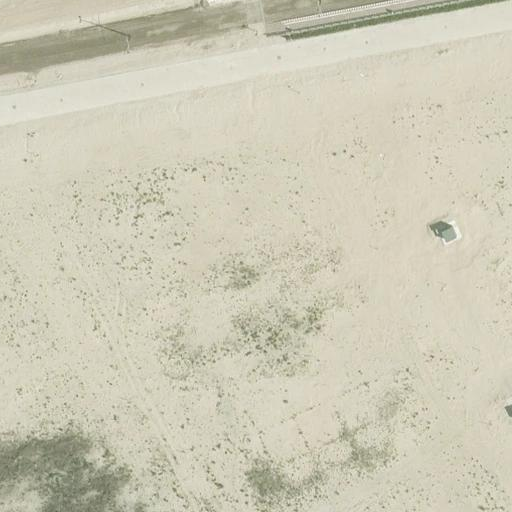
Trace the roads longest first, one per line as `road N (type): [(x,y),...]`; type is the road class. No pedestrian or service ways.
road 1 (residential): [(21,129),(210,511)]
road 2 (residential): [(333,73),(511,443)]
road 3 (tertiary): [(333,73),(21,129)]
road 4 (tertiary): [(511,32),(333,73)]
